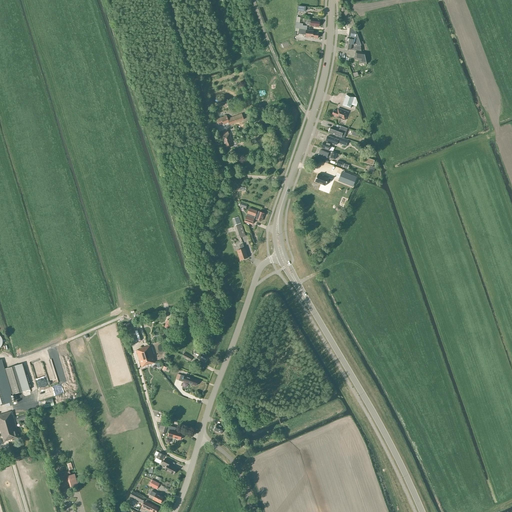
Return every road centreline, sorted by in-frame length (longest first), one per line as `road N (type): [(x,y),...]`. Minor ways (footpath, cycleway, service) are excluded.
road 1 (tertiary): [(421,511),(303,295)]
road 2 (tertiary): [(279,213),(324,72),(331,0)]
road 3 (unclassified): [(200,437),(261,264),(278,256)]
